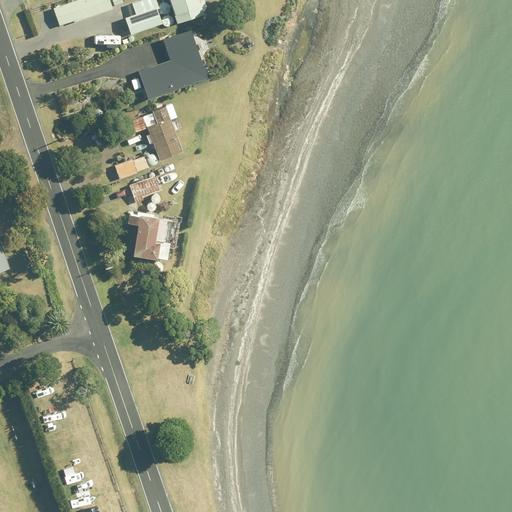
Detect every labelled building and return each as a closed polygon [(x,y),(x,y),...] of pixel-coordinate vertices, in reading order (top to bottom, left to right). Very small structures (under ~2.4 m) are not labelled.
[(61,25),(114,9),(110,0),(78,0),(55,7),(61,25)] [(156,2),(157,1),(156,0),(143,0),(134,3),(137,14),(127,17),(132,34),(163,23),(157,5),(156,2)] [(202,0),(171,0),(179,23),(206,14),(202,0)] [(150,98),(210,77),(193,30),(164,40),(171,60),(141,71),(150,98)] [(172,119),(179,117),(173,103),(144,115),(162,160),(185,150),(172,119)] [(148,168),(144,155),(115,166),(120,178),(148,168)] [(138,201),(161,189),(154,174),(130,186),(138,201)] [(167,241),(169,218),(131,214),(130,223),(140,224),(136,254),(170,258),(172,241),(167,241)] [(0,237),(0,272),(10,269),(0,237)] [(54,383),(37,389),(43,407),(60,402),(54,383)]
